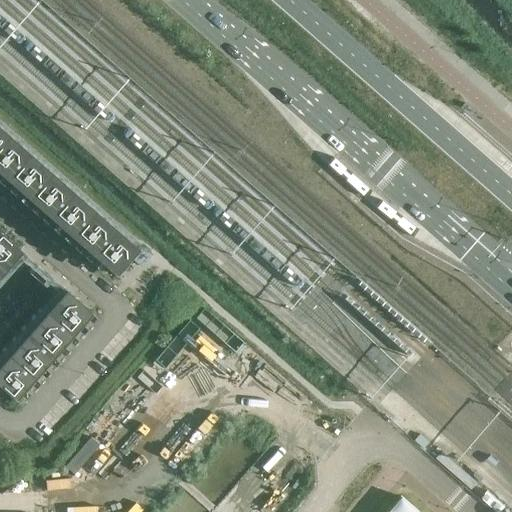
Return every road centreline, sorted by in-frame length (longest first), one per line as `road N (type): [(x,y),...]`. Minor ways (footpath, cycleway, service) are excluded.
road 1 (primary): [(181,0),(504,284)]
road 2 (unclassified): [(0,417),(21,436),(122,314),(0,205)]
road 3 (primary): [(511,196),(289,0)]
road 4 (unclassified): [(307,511),(370,444),(389,444),(470,511)]
